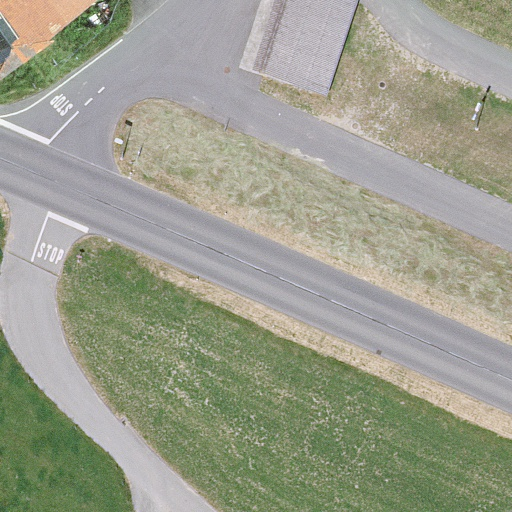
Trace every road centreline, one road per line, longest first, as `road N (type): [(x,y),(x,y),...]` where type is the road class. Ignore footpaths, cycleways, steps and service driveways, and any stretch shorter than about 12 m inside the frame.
road 1 (tertiary): [(56,178),(511,381)]
road 2 (track): [(56,178),(28,263),(25,323),(74,397),(156,485)]
road 3 (unclassified): [(56,178),(96,99),(201,0)]
